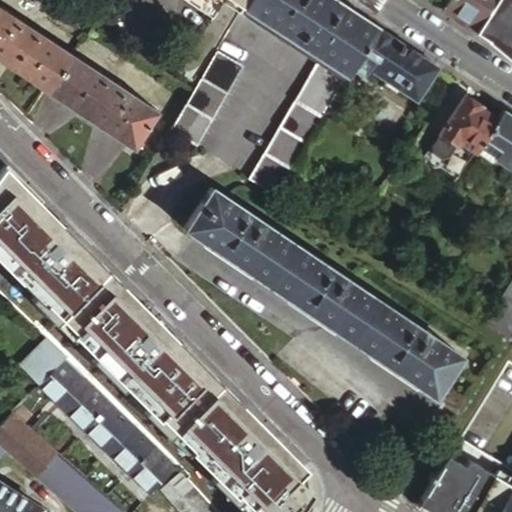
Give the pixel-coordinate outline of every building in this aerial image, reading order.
[(184,0),(211,18),(223,0),(184,0)] [(346,75),(352,66),(377,26),(337,0),(244,0),(241,6),(319,58),(346,75)] [(471,29),(489,0),(443,0),(439,8),(471,29)] [(511,0),(489,0),(471,29),(483,37),(496,34),(511,45),(511,0)] [(0,61),(46,91),(70,52),(0,7),(0,61)] [(416,99),(438,66),(377,26),(352,66),(365,75),(370,69),(416,99)] [(511,45),(496,34),(483,37),(511,56),(511,45)] [(218,50),(175,130),(195,142),(228,83),(241,64),(218,50)] [(70,52),(46,91),(134,146),(159,109),(70,52)] [(247,177),(273,194),(346,75),(319,58),(247,177)] [(484,136),(496,118),(482,108),(482,106),(465,95),(440,133),(457,144),(459,141),(474,151),(484,136)] [(511,167),(511,114),(502,108),(496,118),(484,136),(508,152),(502,161),(511,167)] [(457,144),(440,133),(434,141),(435,146),(445,154),(451,152),(457,144)] [(75,238),(2,165),(0,167),(0,297),(45,340),(62,357),(66,362),(131,295),(75,238)] [(458,354),(209,184),(181,224),(431,395),(458,354)] [(511,278),(483,322),(510,338),(511,334),(511,278)] [(131,295),(66,362),(83,378),(109,403),(134,427),(154,447),(175,467),(184,471),(192,481),(209,504),(216,511),(307,511),(306,510),(316,498),(301,483),(309,470),(131,295)] [(66,362),(62,357),(37,383),(59,404),(83,378),(66,362)] [(59,404),(83,429),(109,403),(83,378),(59,404)] [(109,403),(83,429),(108,454),(109,454),(134,427),(109,403)] [(24,424),(32,432),(47,415),(39,409),(24,424)] [(125,511),(86,477),(32,432),(24,424),(9,411),(8,410),(0,419),(0,455),(3,452),(72,511),(125,511)] [(109,454),(108,454),(128,473),(154,447),(134,427),(109,454)] [(154,447),(128,473),(129,473),(150,494),(175,467),(154,447)] [(511,511),(511,486),(467,458),(463,464),(445,453),(415,501),(433,511),(511,511)] [(212,511),(179,474),(160,490),(178,511),(212,511)] [(46,511),(0,483),(0,511),(46,511)]
